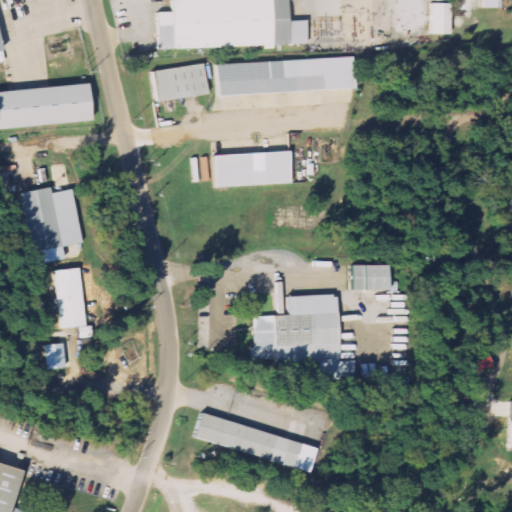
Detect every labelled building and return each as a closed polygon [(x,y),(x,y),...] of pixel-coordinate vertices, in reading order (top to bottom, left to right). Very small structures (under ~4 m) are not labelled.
[(154,10),(170,9),(169,0),(284,0),(285,21),(303,20),(304,44),(155,49),(154,10)] [(493,10),(493,0),(501,0),(500,0),(475,0),(476,9),(493,10)] [(447,3),(428,3),(428,35),(447,35),(447,3)] [(215,63),(320,57),(322,89),(217,95),(215,63)] [(202,63),(150,71),(155,101),(207,93),(202,63)] [(88,86),(0,92),(0,129),(91,124),(88,86)] [(288,185),(286,153),(209,157),(211,189),(288,185)] [(46,185),(18,191),(30,251),(59,244),(46,185)] [(352,263),(387,263),(387,289),(351,288),(352,263)] [(52,271),(58,328),(83,325),(77,269),(52,271)] [(332,295),(286,297),(287,314),(248,316),(250,360),(270,359),(271,365),(317,363),(318,379),(351,377),(350,361),(335,362),(332,295)] [(41,369),(61,369),(60,345),(41,345),(41,369)] [(511,401),(506,402),(506,418),(502,418),(502,443),(509,442),(510,450),(511,450),(511,401)] [(198,412),(191,435),(292,467),(300,443),(198,412)] [(6,511),(19,469),(0,463),(0,511),(6,511)]
